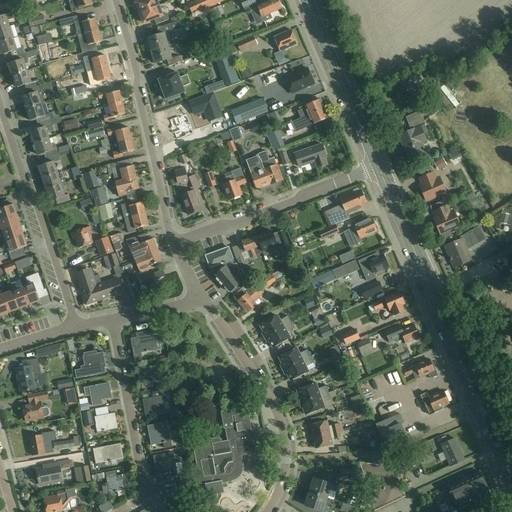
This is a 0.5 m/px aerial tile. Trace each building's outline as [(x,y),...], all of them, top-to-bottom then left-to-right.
[(36,0),(23,0),(27,10),(39,6),(36,0)] [(92,5),(90,0),(68,0),(72,13),(79,11),(79,9),(92,5)] [(138,14),(158,6),(156,1),(157,0),(144,0),(136,3),(136,5),(135,5),(138,14)] [(197,0),(188,4),(192,13),(221,0),(197,0)] [(250,5),(256,2),(254,0),(240,0),(240,1),(243,8),(246,14),(253,11),(250,5)] [(250,5),(256,17),(258,19),(262,17),(264,22),(272,18),(270,14),(271,13),(281,9),(277,0),(269,0),(257,6),(256,2),(250,5)] [(158,6),(138,14),(141,22),(143,22),(144,23),(154,19),(157,25),(169,20),(166,14),(162,16),(158,6)] [(216,8),(209,10),(213,18),(219,16),(216,8)] [(9,14),(7,9),(0,11),(0,30),(9,27),(7,21),(14,19),(12,13),(9,14)] [(23,14),(17,16),(19,23),(25,22),(23,14)] [(46,23),(43,14),(28,19),(30,27),(46,23)] [(61,27),(74,24),(78,36),(99,31),(96,19),(85,21),(84,19),(78,21),(77,16),(60,20),(61,27)] [(158,28),(158,29),(159,35),(147,39),(150,51),(167,46),(173,45),(170,32),(182,29),(180,20),(158,28)] [(0,42),(13,39),(9,27),(0,30),(0,42)] [(291,30),(274,37),(280,51),(297,44),(291,30)] [(102,42),(99,31),(78,36),(82,54),(98,50),(96,43),(102,42)] [(50,33),(36,37),(39,45),(52,42),(50,33)] [(254,35),(237,43),(241,52),(258,44),(254,35)] [(17,50),(13,39),(0,42),(0,49),(2,55),(10,52),(12,58),(25,54),(23,48),(17,50)] [(171,59),(167,46),(150,51),(154,63),(167,60),(168,66),(180,62),(179,56),(171,59)] [(37,49),(25,54),(12,58),(14,62),(8,64),(12,76),(27,71),(25,65),(28,64),(29,61),(28,59),(39,55),(37,49)] [(226,86),(237,82),(226,51),(214,55),(226,86)] [(96,55),(83,58),(85,64),(92,62),(94,70),(108,67),(105,55),(97,57),(96,55)] [(108,67),(94,70),(97,79),(89,81),(90,87),(98,85),(98,82),(111,79),(108,67)] [(286,78),(292,93),(314,84),(313,81),(308,68),(291,75),(286,78)] [(426,77),(434,86),(442,80),(434,70),(426,77)] [(30,82),(27,71),(12,76),(15,88),(24,85),(26,90),(38,86),(37,80),(30,82)] [(180,97),(180,95),(185,92),(183,87),(190,84),(187,76),(180,78),(178,73),(158,80),(166,100),(169,99),(169,101),(180,97)] [(38,86),(26,90),(28,95),(22,97),(26,109),(41,104),(41,105),(44,103),(42,96),(38,97),(37,93),(44,90),(43,85),(38,86)] [(430,96),(440,108),(442,111),(451,103),(447,98),(451,94),(444,85),(439,89),(439,88),(430,96)] [(86,86),(71,89),(73,96),(88,92),(86,86)] [(109,106),(122,103),(119,91),(106,95),(105,92),(97,94),(99,100),(106,98),(109,106)] [(194,114),(205,110),(210,121),(221,117),(212,95),(190,103),(194,114)] [(65,105),(73,103),(72,97),(63,99),(65,105)] [(263,98),(231,111),(236,124),(268,112),(263,98)] [(299,108),(300,110),(298,111),(301,118),(301,119),(325,109),(321,99),(299,108)] [(122,103),(109,106),(111,115),(103,117),(105,122),(117,119),(116,116),(125,114),(122,103)] [(35,118),(37,124),(50,120),(55,118),(53,112),(44,115),(41,105),(41,104),(26,109),(29,120),(35,118)] [(301,119),(301,118),(292,122),(295,131),(328,118),(325,109),(301,119)] [(280,110),(276,111),(259,118),(261,125),(269,123),(272,122),(274,126),(284,122),(281,114),(280,110)] [(408,158),(415,155),(417,160),(419,161),(426,158),(427,156),(425,151),(422,144),(428,142),(422,126),(426,124),(422,116),(421,117),(419,111),(406,117),(411,130),(398,136),(408,158)] [(186,115),(169,121),(171,128),(169,128),(172,135),(174,134),(176,141),(193,135),(186,115)] [(50,120),(52,126),(61,122),(60,117),(50,120)] [(101,119),(87,122),(89,130),(103,126),(101,119)] [(39,129),(30,132),(34,143),(49,139),(47,132),(53,130),(52,126),(50,120),(37,124),(39,129)] [(64,122),(66,130),(76,128),(74,120),(64,122)] [(234,140),(243,137),(239,126),(230,129),(234,140)] [(105,135),(103,127),(87,131),(90,141),(97,139),(96,137),(105,135)] [(118,143),(131,140),(128,128),(115,131),(114,129),(107,131),(108,137),(116,135),(118,143)] [(232,137),(229,131),(220,134),(223,140),(232,137)] [(273,150),(284,145),(277,131),(267,135),(273,150)] [(83,135),(70,139),(73,149),(86,146),(83,135)] [(49,139),(34,143),(38,155),(44,153),(46,159),(58,155),(54,144),(51,145),(49,139)] [(131,140),(118,143),(120,151),(113,153),(114,159),(122,157),(121,155),(134,151),(131,140)] [(238,152),(232,140),(225,143),(231,155),(238,152)] [(317,168),(327,165),(325,158),(326,158),(321,144),(295,154),(299,167),(315,162),(317,168)] [(58,152),(58,154),(70,151),(68,145),(58,148),(59,152),(58,152)] [(462,155),(459,149),(449,155),(452,161),(462,155)] [(257,155),(246,160),(257,189),(270,184),(275,182),(275,183),(277,183),(279,182),(281,181),(281,180),(282,179),(274,157),(268,159),(267,150),(265,151),(264,151),(260,152),(259,153),(257,154),(257,155)] [(290,163),(286,151),(279,153),(283,165),(290,163)] [(47,164),(38,167),(42,179),(57,174),(53,163),(60,161),(58,155),(46,159),(47,164)] [(183,164),(187,162),(184,155),(179,157),(183,164)] [(440,169),(447,165),(443,159),(436,163),(440,169)] [(115,183),(136,178),(133,166),(120,169),(119,167),(112,169),(113,174),(115,183)] [(72,169),(75,180),(81,178),(78,167),(72,169)] [(238,186),(246,183),(243,175),(241,168),(231,171),(233,175),(225,178),(227,183),(222,185),(228,200),(241,196),(238,186)] [(188,181),(184,169),(175,171),(178,183),(188,181)] [(99,186),(94,171),(84,174),(89,190),(99,186)] [(209,188),(216,185),(212,172),(204,174),(209,188)] [(426,201),(446,192),(440,178),(436,180),(433,173),(419,179),(424,189),(422,190),(426,201)] [(57,174),(42,179),(46,190),(60,185),(61,185),(66,184),(64,177),(59,179),(57,174)] [(188,178),(195,190),(200,188),(193,175),(188,178)] [(136,178),(115,183),(117,191),(119,197),(127,195),(126,193),(139,189),(136,178)] [(60,185),(46,190),(49,201),(56,199),(57,204),(70,200),(68,195),(64,196),(61,185),(60,185)] [(103,187),(92,190),(96,206),(107,203),(103,187)] [(194,191),(189,193),(187,189),(181,191),(183,195),(181,196),(188,216),(202,211),(194,191)] [(354,194),(348,196),(348,195),(340,199),(341,200),(343,206),(331,211),(337,224),(349,219),(347,214),(360,209),(359,206),(366,203),(361,191),(359,191),(358,189),(353,191),(354,194)] [(90,199),(83,202),(86,210),(93,208),(90,199)] [(0,220),(17,215),(13,204),(5,207),(3,201),(0,202),(0,220)] [(125,220),(145,215),(143,203),(129,206),(129,203),(121,205),(125,220)] [(114,217),(111,204),(98,207),(102,220),(114,217)] [(440,234),(460,226),(454,211),(451,213),(448,206),(433,212),(438,222),(436,223),(440,234)] [(20,225),(17,215),(0,220),(0,224),(2,231),(20,225)] [(145,215),(125,220),(128,233),(136,231),(136,229),(148,226),(145,215)] [(350,230),(344,232),(347,239),(353,236),(356,244),(362,241),(361,238),(377,231),(371,218),(355,225),(354,223),(348,226),(350,230)] [(6,242),(24,236),(20,225),(2,231),(6,242)] [(322,239),(339,232),(335,225),(319,232),(322,239)] [(460,237),(461,239),(445,246),(455,268),(471,261),(466,250),(469,249),(468,246),(484,236),(478,226),(460,237)] [(90,235),(92,234),(89,227),(72,233),(74,239),(75,238),(79,248),(93,243),(90,235)] [(260,247),(262,253),(267,251),(268,249),(269,250),(278,246),(272,231),(256,237),(260,247)] [(110,237),(113,244),(125,241),(123,233),(110,237)] [(153,239),(148,241),(145,234),(127,240),(135,260),(158,251),(156,247),(157,247),(154,240),(153,240),(153,239)] [(24,236),(6,242),(12,260),(26,255),(23,248),(27,246),(24,236)] [(96,241),(102,256),(113,252),(107,237),(96,241)] [(260,247),(256,237),(242,242),(238,244),(242,253),(247,251),(250,259),(262,254),(262,253),(260,247)] [(242,283),(244,282),(237,264),(234,265),(232,260),(233,260),(229,247),(205,256),(210,268),(231,293),(232,292),(242,283)] [(135,260),(122,265),(124,269),(137,264),(139,267),(141,273),(150,269),(149,267),(162,262),(158,251),(135,260)] [(340,256),(343,263),(354,259),(351,251),(340,256)] [(107,269),(119,265),(115,253),(104,257),(107,269)] [(380,257),(378,253),(359,261),(367,281),(376,278),(374,274),(382,270),(382,269),(388,266),(384,255),(380,257)] [(32,265),(29,257),(15,263),(18,270),(32,265)] [(243,274),(248,272),(243,257),(237,259),(243,274)] [(337,278),(358,269),(355,261),(333,270),(337,278)] [(3,267),(5,272),(16,268),(14,263),(3,267)] [(96,285),(91,268),(76,273),(86,305),(101,300),(96,285)] [(258,281),(263,289),(277,281),(272,273),(258,281)] [(44,291),(38,274),(27,278),(30,284),(23,287),(30,305),(40,301),(37,293),(44,291)] [(143,285),(156,280),(153,274),(140,279),(143,285)] [(117,278),(96,285),(101,300),(122,293),(117,278)] [(242,283),(232,292),(234,295),(238,300),(238,301),(248,313),(256,305),(252,300),(256,298),(257,299),(264,293),(256,284),(250,289),(244,282),(242,283)] [(360,290),(364,298),(382,290),(379,282),(360,290)] [(148,291),(155,288),(153,283),(146,286),(148,291)] [(30,305),(23,287),(17,289),(16,284),(11,286),(13,291),(20,308),(30,305)] [(20,308),(13,291),(7,293),(5,288),(1,290),(3,295),(9,312),(20,308)] [(405,309),(402,304),(405,303),(400,293),(385,299),(373,304),(375,310),(383,307),(383,306),(387,304),(390,310),(391,309),(393,315),(405,309)] [(0,316),(9,312),(3,295),(0,295),(0,316)] [(304,299),(308,309),(315,306),(311,296),(304,299)] [(264,338),(291,322),(288,316),(280,321),(277,316),(260,326),(264,332),(262,334),(264,338)] [(319,326),(324,323),(320,316),(315,319),(319,326)] [(291,322),(264,338),(267,342),(269,341),(273,348),(290,338),(287,333),(295,328),(291,322)] [(385,331),(390,342),(402,337),(405,344),(412,341),(413,339),(419,336),(418,334),(419,332),(417,328),(416,327),(414,325),(405,329),(405,328),(402,329),(400,324),(385,331)] [(163,329),(156,330),(159,344),(166,343),(163,329)] [(330,329),(320,333),(324,341),(334,336),(330,329)] [(359,339),(356,332),(355,329),(342,334),(346,344),(359,339)] [(153,350),(152,342),(157,341),(155,330),(136,334),(137,338),(131,339),(134,354),(146,351),(146,352),(148,352),(148,351),(153,350)] [(362,356),(374,351),(368,339),(357,344),(362,356)] [(60,344),(48,347),(50,354),(62,351),(60,344)] [(283,370),(311,356),(307,350),(299,354),(297,349),(279,358),(282,365),(281,366),(283,370)] [(84,369),(85,376),(97,374),(96,371),(101,370),(100,369),(105,368),(102,353),(83,357),(85,368),(84,369)] [(343,362),(339,353),(334,355),(338,364),(343,362)] [(314,363),(311,356),(283,370),(285,375),(287,374),(290,381),(308,372),(306,367),(314,363)] [(41,385),(39,376),(40,375),(37,359),(26,361),(27,367),(15,369),(20,391),(39,387),(41,385)] [(323,363),(326,371),(337,367),(334,359),(323,363)] [(415,364),(410,366),(410,368),(413,374),(415,379),(420,377),(420,378),(429,374),(431,379),(437,376),(434,368),(435,368),(432,361),(430,361),(430,359),(420,363),(420,362),(415,364)] [(139,384),(159,380),(156,366),(137,370),(139,384)] [(410,368),(403,371),(406,377),(412,374),(413,374),(410,368)] [(356,369),(351,372),(355,381),(360,378),(356,369)] [(386,379),(381,381),(385,393),(390,391),(386,379)] [(373,382),(379,397),(384,395),(378,380),(373,382)] [(108,384),(89,387),(84,388),(86,397),(91,396),(92,406),(102,404),(102,400),(111,398),(108,384)] [(299,403),(329,393),(326,386),(318,389),(316,384),(297,390),(300,398),(298,398),(299,403)] [(75,396),(74,389),(66,390),(67,397),(75,396)] [(142,400),(145,415),(165,411),(162,396),(160,397),(159,391),(151,392),(152,398),(142,400)] [(443,391),(428,397),(426,393),(420,396),(422,402),(423,402),(429,415),(443,409),(442,406),(448,404),(443,391)] [(42,409),(41,402),(40,400),(48,398),(46,392),(28,396),(30,405),(23,406),(24,411),(23,411),(22,412),(23,416),(24,417),(25,417),(26,422),(44,418),(44,417),(48,416),(49,414),(48,409),(46,408),(42,409)] [(329,393),(299,403),(301,408),(303,408),(306,415),(324,408),(323,403),(331,400),(329,393)] [(423,407),(419,409),(423,420),(427,418),(423,407)] [(256,453),(255,451),(253,436),(252,436),(250,430),(252,430),(248,412),(239,414),(237,408),(221,411),(224,429),(225,429),(227,441),(222,441),(222,439),(219,437),(192,442),(197,468),(200,470),(202,470),(203,475),(194,476),(197,490),(206,489),(208,501),(215,499),(217,496),(217,494),(224,493),(222,483),(232,482),(232,481),(234,480),(236,479),(238,478),(240,476),(241,474),(242,472),(243,470),(243,468),(243,466),(244,465),(242,455),(256,453)] [(94,425),(91,411),(83,412),(86,427),(94,425)] [(98,432),(117,428),(114,414),(95,418),(98,432)] [(386,448),(407,439),(400,424),(404,422),(400,414),(376,424),(386,448)] [(313,437),(339,431),(337,424),(332,425),(328,426),(327,421),(310,425),(313,437)] [(171,447),(168,427),(167,423),(147,427),(151,445),(162,443),(163,448),(171,447)] [(341,438),(339,431),(313,437),(315,449),(333,445),(331,440),(335,439),(341,438)] [(43,436),(43,435),(29,437),(32,456),(45,454),(44,447),(49,446),(47,435),(43,436)] [(80,445),(79,436),(73,437),(74,439),(53,443),(55,450),(80,445)] [(441,445),(451,466),(464,460),(455,438),(441,445)] [(101,448),(102,452),(97,454),(99,463),(104,462),(123,459),(120,444),(101,448)] [(394,459),(398,470),(421,461),(416,450),(394,459)] [(176,472),(173,457),(173,453),(153,457),(157,475),(170,473),(171,478),(177,477),(176,472)] [(36,470),(40,486),(62,481),(59,463),(43,466),(43,468),(36,470)] [(80,468),(83,483),(90,481),(88,466),(80,468)] [(347,481),(353,480),(352,469),(340,470),(340,477),(347,476),(347,481)] [(490,495),(479,472),(443,488),(454,511),(490,495)] [(126,474),(107,478),(109,493),(129,489),(126,474)] [(309,492),(327,498),(329,490),(336,492),(338,486),(314,479),(312,485),(310,484),(308,490),(310,491),(309,492)] [(70,511),(70,510),(68,500),(76,498),(74,487),(66,488),(66,491),(57,493),(58,496),(44,498),(46,511),(57,511),(63,511),(64,511),(70,511)] [(324,505),(327,498),(309,492),(309,493),(307,493),(305,499),(307,499),(305,506),(324,511),(327,511),(329,507),(324,505)] [(162,501),(156,504),(160,511),(166,511),(167,511),(168,511),(162,501)]
